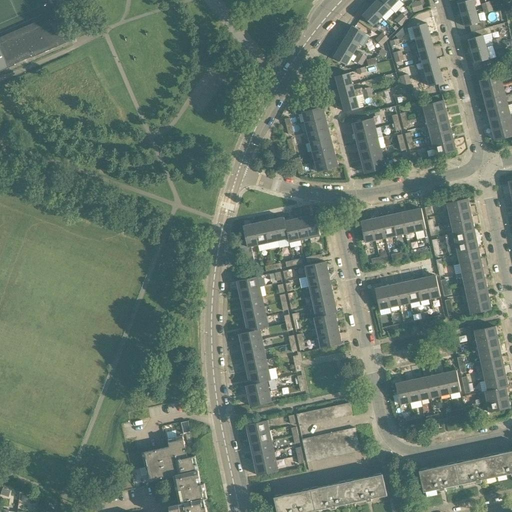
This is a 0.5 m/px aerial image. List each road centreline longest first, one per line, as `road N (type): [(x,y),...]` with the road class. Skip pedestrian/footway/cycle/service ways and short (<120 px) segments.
road 1 (residential): [(332,196),(384,433),(394,446),(418,452),(511,431)]
road 2 (residential): [(239,511),(211,352),(214,254),(236,173)]
road 3 (residential): [(332,196),(372,194),(473,165),(475,139),(438,0)]
road 4 (residential): [(511,305),(485,180),(489,166),(511,160)]
